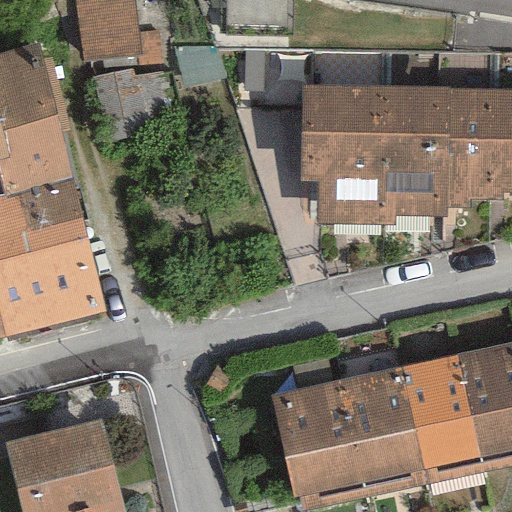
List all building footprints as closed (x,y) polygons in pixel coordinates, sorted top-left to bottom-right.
[(129,0),(73,0),(80,64),(136,57),(129,0)] [(0,63),(0,343),(103,319),(31,56),(0,63)] [(132,71),(90,79),(104,145),(152,135),(149,118),(169,113),(161,73),(133,78),(132,71)] [(511,90),(297,90),(316,229),(511,191),(511,90)] [(511,343),(271,392),(297,500),(511,458),(511,343)] [(6,450),(21,511),(114,511),(93,429),(6,450)]
